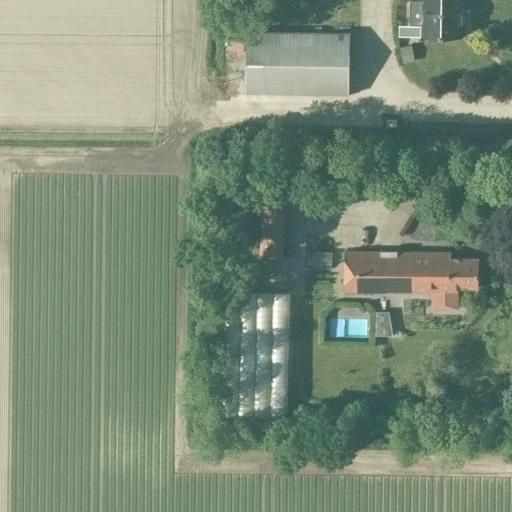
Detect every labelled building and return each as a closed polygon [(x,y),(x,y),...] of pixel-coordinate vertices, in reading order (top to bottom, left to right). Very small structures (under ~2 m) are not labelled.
[(422,27),(422,38),(462,39),(461,0),(421,0),(422,3),(410,3),(410,27),(422,27)] [(348,96),(349,33),(246,32),(244,95),(348,96)] [(282,259),(283,196),(260,196),(259,259),(282,259)] [(458,288),(478,288),(479,260),(451,259),(451,254),(345,252),(344,293),(433,294),(433,309),(458,309),(458,288)] [(285,423),(288,301),(242,299),(241,346),(233,345),(233,357),(241,358),(239,422),(285,423)]
